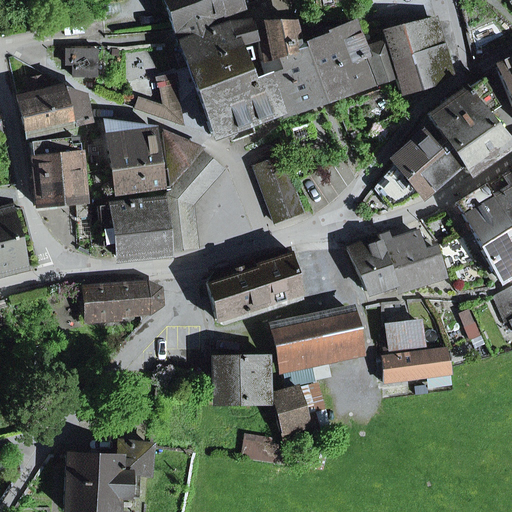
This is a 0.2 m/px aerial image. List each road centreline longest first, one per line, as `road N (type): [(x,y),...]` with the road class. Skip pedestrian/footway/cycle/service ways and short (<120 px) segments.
road 1 (residential): [(63,269),(181,260),(323,228)]
road 2 (residential): [(467,77),(416,114),(323,228)]
road 3 (residential): [(323,228),(362,228),(419,210),(511,156)]
road 4 (residential): [(0,76),(33,220),(63,269)]
